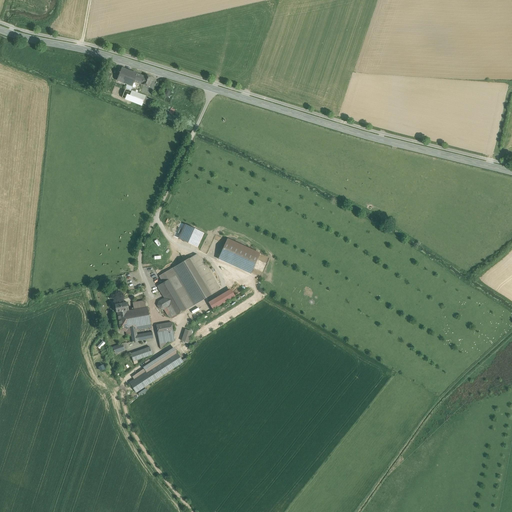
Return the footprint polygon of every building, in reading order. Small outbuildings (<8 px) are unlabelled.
[(134,81),(137,74),(122,68),(117,80),(127,84),(133,86),(134,81)] [(145,77),(137,74),(134,81),(149,87),(153,78),(145,75),(145,77)] [(131,91),(125,89),(122,98),(142,105),(143,103),(145,98),(145,96),(131,91)] [(187,225),(180,239),(199,248),(206,234),(187,225)] [(227,240),(218,259),(251,274),(259,254),(227,240)] [(218,291),(196,254),(189,259),(211,295),(218,291)] [(189,259),(163,274),(167,280),(170,279),(187,309),(211,295),(189,259)] [(242,275),(241,278),(238,277),(237,280),(247,283),(250,277),(242,275)] [(187,309),(170,279),(167,280),(157,286),(165,298),(169,306),(164,309),(168,315),(170,317),(173,318),(187,309)] [(165,298),(158,301),(157,305),(159,309),(163,310),(164,309),(169,306),(165,298)] [(127,302),(115,304),(116,312),(117,312),(120,328),(130,327),(127,311),(129,310),(127,302)] [(148,308),(135,310),(134,308),(130,309),(131,311),(127,311),(130,327),(132,342),(153,338),(148,308)] [(172,322),(156,325),(158,334),(173,332),(172,322)] [(186,330),(182,341),(188,343),(191,331),(186,330)] [(100,349),(105,343),(103,340),(97,346),(100,349)] [(146,372),(130,382),(136,393),(184,362),(175,347),(143,368),(146,372)] [(150,347),(131,354),(133,361),(153,354),(150,347)]
